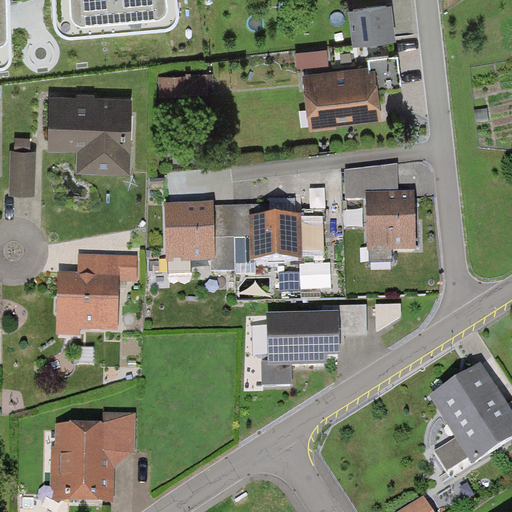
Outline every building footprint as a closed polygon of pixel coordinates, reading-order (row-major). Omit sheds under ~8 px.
[(0,0),(0,65),(2,65),(7,62),(10,58),(10,52),(9,0),(0,0)] [(54,0),(56,19),(57,22),(59,26),(63,30),(68,32),(168,24),(172,23),(175,20),(177,16),(179,9),(177,0),(54,0)] [(350,5),(353,40),(396,36),(392,0),(350,5)] [(303,72),(329,69),(327,47),(296,50),(299,73),(303,72)] [(329,69),(303,72),(310,128),(337,125),(336,122),(382,117),(379,92),(375,63),(329,69)] [(208,71),(159,72),(160,92),(208,90),(208,71)] [(88,94),(50,93),(48,147),(77,147),(77,169),(130,171),(132,95),(88,94)] [(15,136),(14,147),(30,148),(31,136),(15,136)] [(14,147),(11,147),(9,192),(35,193),(37,148),(30,148),(14,147)] [(398,164),(345,170),(346,199),(367,198),(367,192),(398,191),(398,164)] [(330,190),(330,210),(341,210),(341,190),(330,190)] [(398,191),(367,192),(367,198),(368,250),(416,249),(415,191),(398,191)] [(214,202),(165,203),(167,262),(216,260),(215,237),(214,206),(214,202)] [(234,205),(214,206),(215,237),(235,237),(234,205)] [(252,205),(234,205),(235,237),(251,236),(250,216),(253,216),(252,205)] [(251,236),(252,260),(303,258),(301,214),(253,216),(250,216),(251,236)] [(79,255),(78,273),(78,276),(120,277),(120,282),(138,282),(138,256),(79,255)] [(305,270),(306,296),(346,295),(345,268),(305,270)] [(78,273),(58,272),(57,336),(80,336),(80,331),(119,331),(120,282),(120,277),(78,276),(78,273)] [(300,272),(279,273),(280,291),(300,291),(300,272)] [(401,305),(376,305),(376,332),(402,317),(401,305)] [(323,306),(323,312),(339,312),(339,336),(367,336),(367,306),(323,306)] [(323,312),(267,313),(268,362),(268,366),(292,365),(328,365),(327,356),(340,356),(340,346),(339,336),(339,312),(323,312)] [(292,384),(292,365),(268,366),(268,362),(262,362),(262,385),(292,384)] [(481,363),(430,396),(456,438),(469,459),(473,464),(511,439),(511,411),(508,405),(481,363)] [(103,425),(56,424),(55,447),(51,447),(50,502),(114,504),(115,470),(120,465),(135,453),(136,414),(103,413),(103,425)] [(469,459),(456,438),(435,452),(448,472),(469,459)] [(433,511),(425,497),(399,511),(433,511)]
